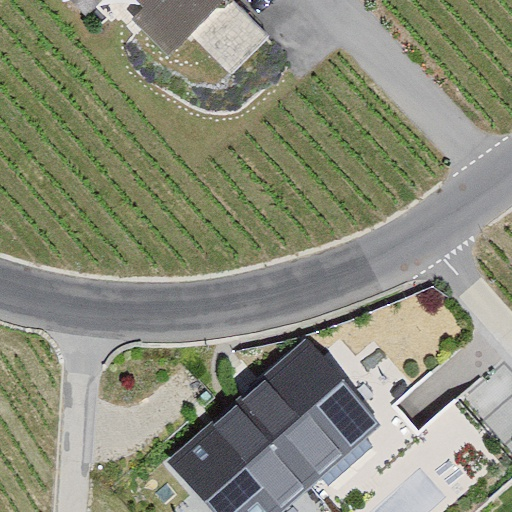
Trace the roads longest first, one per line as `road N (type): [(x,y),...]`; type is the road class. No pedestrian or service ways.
road 1 (tertiary): [(0,289),(87,310),(253,307),(376,268),(426,236)]
road 2 (track): [(87,310),(72,511)]
road 3 (residential): [(426,236),(511,333)]
